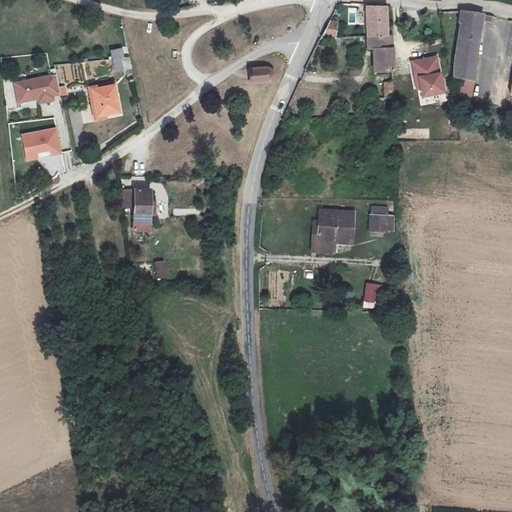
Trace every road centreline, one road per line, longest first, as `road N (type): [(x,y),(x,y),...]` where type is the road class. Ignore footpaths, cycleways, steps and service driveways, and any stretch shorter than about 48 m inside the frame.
road 1 (tertiary): [(271,511),(254,425),(247,221),(265,141),(305,45)]
road 2 (residential): [(211,82),(139,141),(79,174)]
road 3 (unclassified): [(256,4),(198,31),(187,45),(195,76),(211,82)]
road 4 (unclassified): [(386,0),(511,11)]
road 5 (unclassified): [(256,4),(136,14)]
